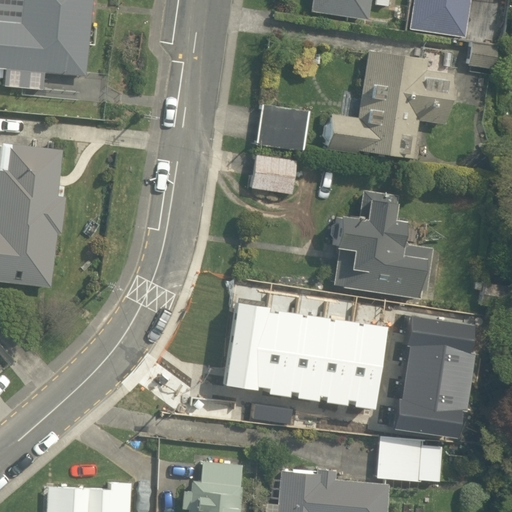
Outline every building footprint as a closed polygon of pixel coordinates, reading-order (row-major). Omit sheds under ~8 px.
[(91,0),(22,0),(21,21),(0,19),(0,67),(85,75),(91,0)] [(364,2),(364,0),(307,0),(306,10),(361,20),(364,2)] [(409,0),(404,31),(462,40),(469,0),(409,0)] [(353,118),(327,114),(321,147),(411,164),(422,98),(450,103),(460,50),(368,34),(353,118)] [(307,111),(259,101),(251,142),(299,152),(307,111)] [(0,185),(0,282),(48,288),(55,226),(68,228),(71,195),(56,193),(62,140),(6,134),(0,185)] [(297,161),(254,153),(247,188),(290,197),(297,161)] [(357,219),(332,214),(324,249),(348,254),(341,286),(416,303),(425,259),(403,254),(410,224),(393,221),(398,199),(364,191),(357,219)] [(305,313),(281,345),(295,346),(293,383),(261,379),(256,419),(307,422),(308,412),(323,414),(325,399),(413,410),(423,330),(305,313)] [(437,479),(439,443),(395,441),(395,438),(376,437),(374,475),(437,479)] [(236,511),(241,460),(194,456),(192,481),(183,480),(180,507),(189,508),(188,511),(236,511)] [(379,511),(382,481),(278,473),(276,503),(261,502),(260,511),(379,511)] [(125,511),(126,483),(105,482),(105,491),(48,490),(47,511),(125,511)]
